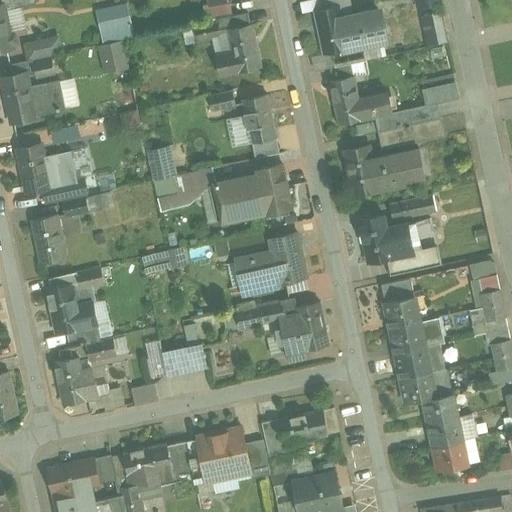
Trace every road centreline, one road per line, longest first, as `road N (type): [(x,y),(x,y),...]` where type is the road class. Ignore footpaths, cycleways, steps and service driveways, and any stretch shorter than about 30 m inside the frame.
road 1 (residential): [(280,0),(359,368)]
road 2 (residential): [(45,437),(359,368)]
road 3 (residential): [(460,0),(511,262)]
road 4 (residential): [(0,237),(45,437)]
road 5 (residential): [(359,368),(386,499)]
road 6 (residential): [(386,499),(511,479)]
